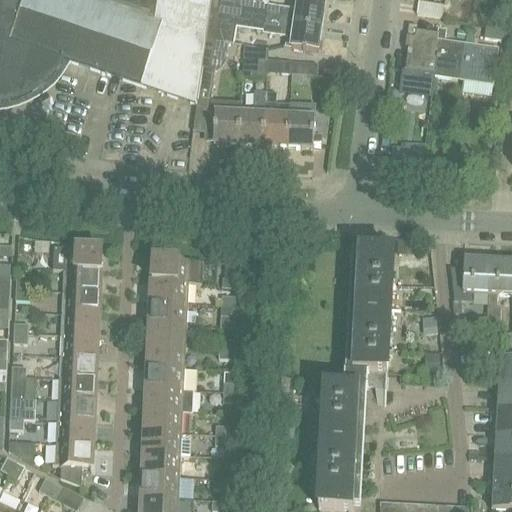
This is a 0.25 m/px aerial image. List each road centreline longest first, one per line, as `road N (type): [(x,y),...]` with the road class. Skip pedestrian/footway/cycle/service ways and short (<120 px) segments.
road 1 (unclassified): [(351,216),(0,179)]
road 2 (residential): [(113,511),(127,223)]
road 3 (unclassified): [(351,216),(384,0)]
road 4 (unclassified): [(511,224),(351,216)]
